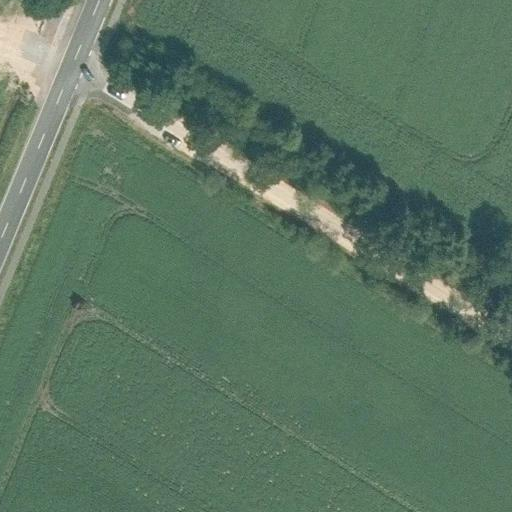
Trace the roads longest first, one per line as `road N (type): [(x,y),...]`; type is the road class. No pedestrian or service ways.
road 1 (unclassified): [(511,346),(72,63)]
road 2 (tertiary): [(0,236),(72,63)]
